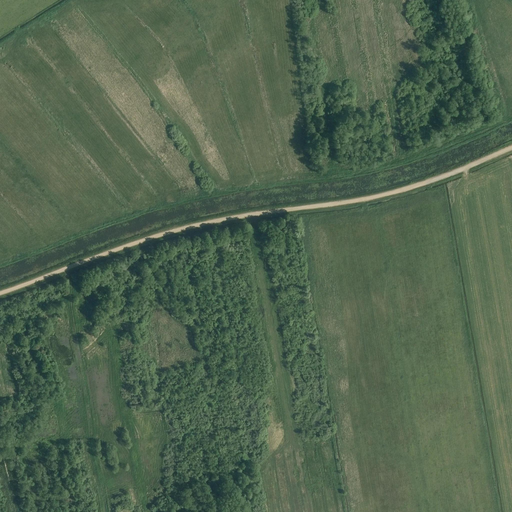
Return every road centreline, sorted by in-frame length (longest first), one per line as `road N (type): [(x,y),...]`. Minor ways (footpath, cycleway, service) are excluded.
road 1 (track): [(0,292),(175,230),(387,193),(511,147)]
road 2 (track): [(94,426),(65,268)]
